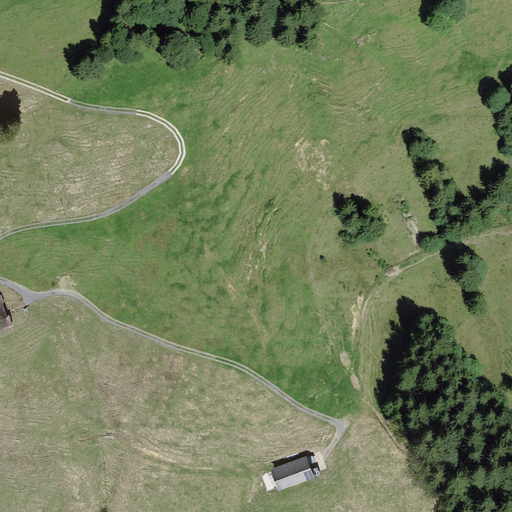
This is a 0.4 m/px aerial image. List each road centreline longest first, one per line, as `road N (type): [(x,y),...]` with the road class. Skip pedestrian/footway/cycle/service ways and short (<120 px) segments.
road 1 (track): [(0,73),(94,108),(150,115),(173,129),(194,223),(260,325),(273,387)]
road 2 (track): [(327,452),(337,424),(244,368),(117,323),(67,291),(30,294)]
road 3 (track): [(180,158),(112,211),(0,236)]
